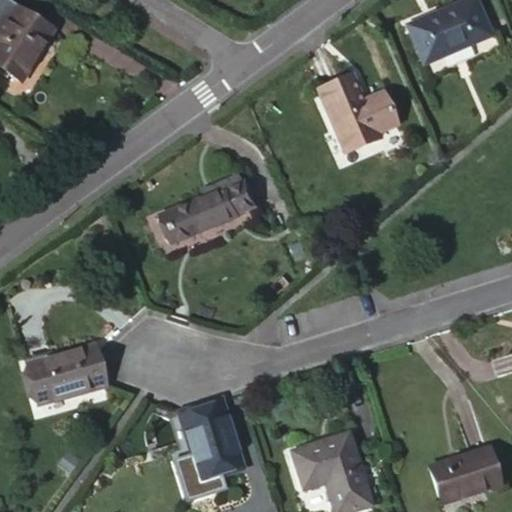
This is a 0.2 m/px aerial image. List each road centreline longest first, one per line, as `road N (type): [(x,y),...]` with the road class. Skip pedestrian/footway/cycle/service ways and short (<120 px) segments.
road 1 (residential): [(511,290),(266,365),(192,365),(144,354)]
road 2 (residential): [(0,243),(238,68)]
